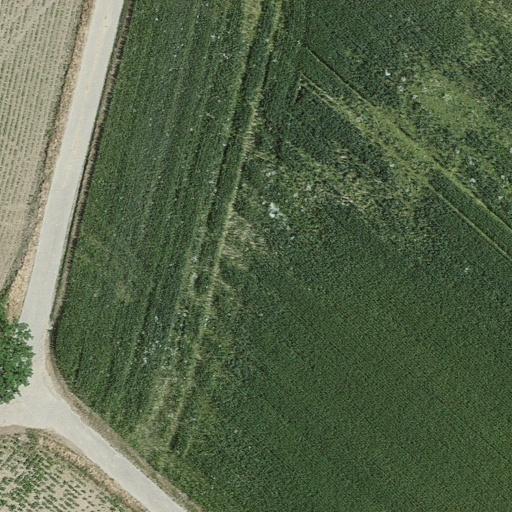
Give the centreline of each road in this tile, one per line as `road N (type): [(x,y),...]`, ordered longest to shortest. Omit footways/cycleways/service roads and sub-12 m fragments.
road 1 (track): [(115,0),(16,403),(0,411)]
road 2 (track): [(16,403),(61,419),(163,511)]
